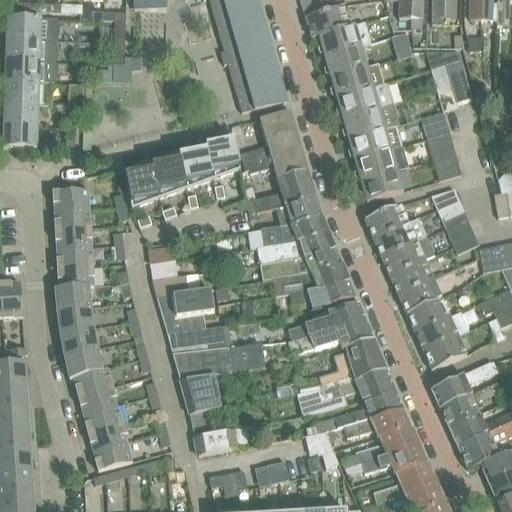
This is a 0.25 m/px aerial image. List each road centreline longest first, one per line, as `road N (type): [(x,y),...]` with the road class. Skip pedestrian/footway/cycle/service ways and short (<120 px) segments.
road 1 (residential): [(481,511),(449,473),(342,218),(281,0)]
road 2 (residential): [(52,511),(60,443),(38,348),(29,203),(15,183),(0,183)]
